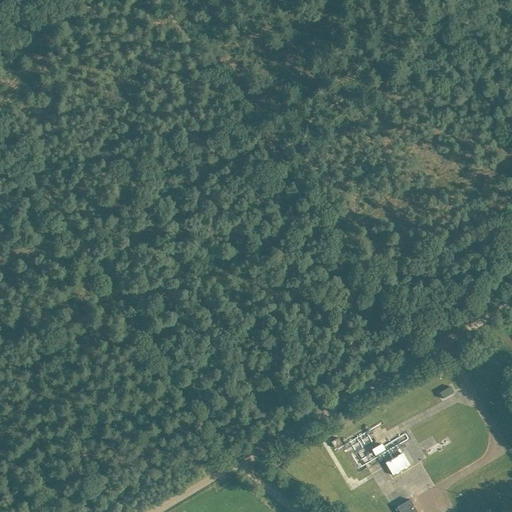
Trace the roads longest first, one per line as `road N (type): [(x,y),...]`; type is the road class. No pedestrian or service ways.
road 1 (track): [(235,464),(511,303)]
road 2 (track): [(121,300),(235,464)]
